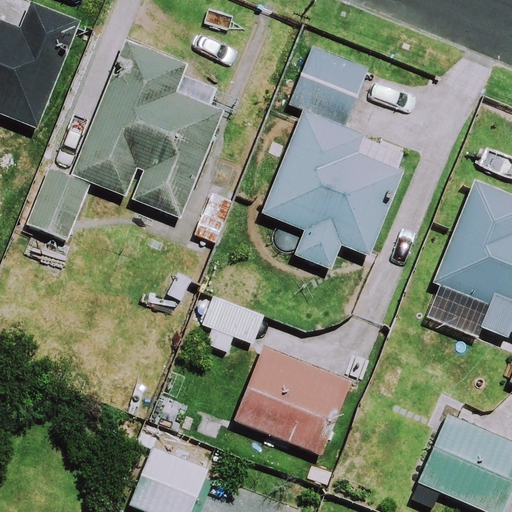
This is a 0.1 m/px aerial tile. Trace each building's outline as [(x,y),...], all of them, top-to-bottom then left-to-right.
[(18,36),(0,28),(0,119),(34,133),(76,27),(29,9),(18,36)] [(183,72),(128,51),(75,183),(174,222),(215,120),(171,102),(183,72)] [(341,135),(352,104),(296,83),(286,110),(299,115),(259,219),(302,236),(292,261),(327,274),(337,249),(362,259),(401,158),(341,135)] [(85,190),(48,174),(25,229),(61,245),(85,190)] [(511,203),(471,188),(432,288),(488,309),(479,331),(511,343),(511,203)] [(209,299),(197,330),(209,335),(204,348),(227,357),(233,344),(251,351),(263,321),(209,299)] [(357,393),(261,353),(232,424),(327,464),(357,393)] [(511,511),(511,446),(444,419),(416,487),(476,511),(511,511)] [(152,449),(126,506),(139,511),(192,511),(209,475),(152,449)]
